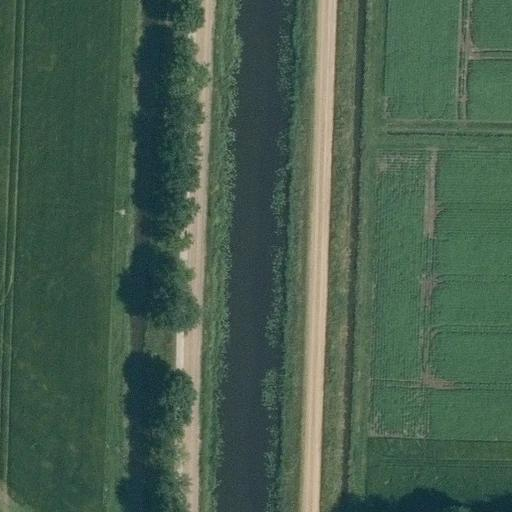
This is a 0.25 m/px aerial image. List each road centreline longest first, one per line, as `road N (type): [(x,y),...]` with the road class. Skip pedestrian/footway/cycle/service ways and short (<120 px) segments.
road 1 (track): [(312,511),(327,0)]
road 2 (track): [(189,511),(202,0)]
